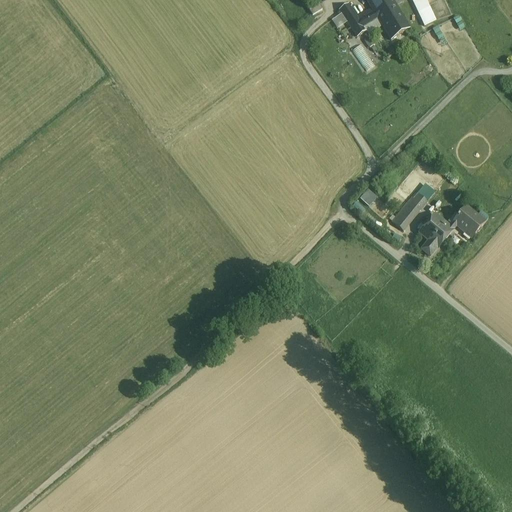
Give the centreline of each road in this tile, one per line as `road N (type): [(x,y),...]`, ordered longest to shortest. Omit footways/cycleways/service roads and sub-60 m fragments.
road 1 (track): [(14,511),(170,382),(342,209)]
road 2 (unclassified): [(511,348),(342,209)]
